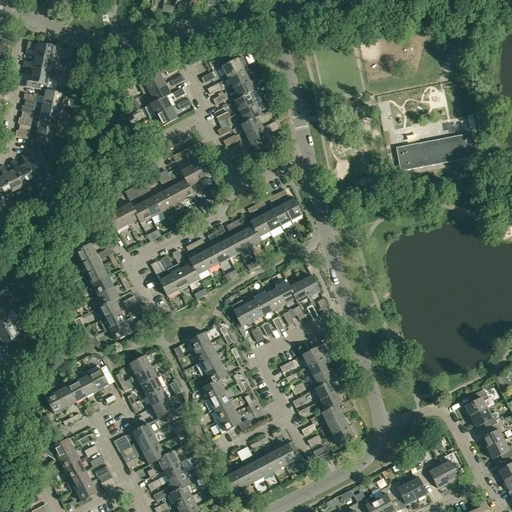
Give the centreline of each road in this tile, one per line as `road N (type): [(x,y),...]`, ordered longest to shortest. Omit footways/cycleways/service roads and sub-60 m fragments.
road 1 (residential): [(26,19),(102,43),(274,9)]
road 2 (residential): [(286,416),(257,361),(349,313)]
road 3 (residential): [(349,313),(307,155)]
road 4 (residential): [(307,155),(274,9)]
road 5 (residential): [(484,483),(441,409),(380,425)]
road 6 (residential): [(269,511),(361,462),(380,425)]
road 7 (residential): [(127,265),(221,216),(238,191)]
road 8 (residential): [(123,185),(163,163),(153,142),(201,119)]
